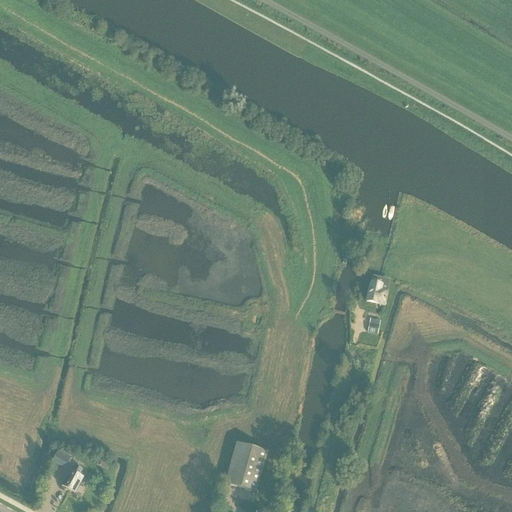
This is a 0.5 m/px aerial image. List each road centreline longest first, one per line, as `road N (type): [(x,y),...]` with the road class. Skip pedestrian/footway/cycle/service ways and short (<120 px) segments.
road 1 (track): [(263,0),(511,140)]
road 2 (unclassified): [(361,320),(309,511)]
